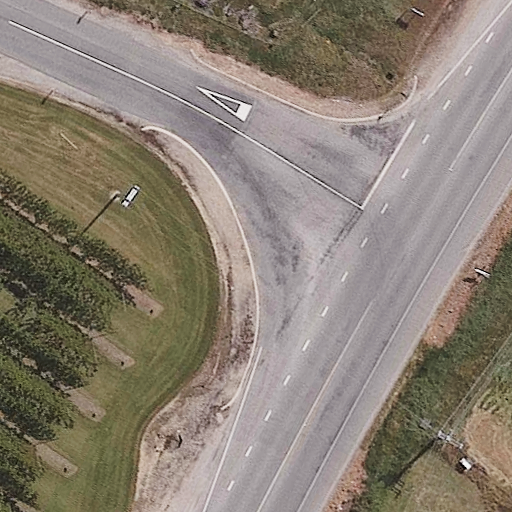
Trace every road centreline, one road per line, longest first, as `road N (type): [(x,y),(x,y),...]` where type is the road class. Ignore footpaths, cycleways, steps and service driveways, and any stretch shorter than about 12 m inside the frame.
road 1 (unclassified): [(407,236),(212,115),(0,15)]
road 2 (primary): [(257,511),(407,236)]
road 3 (primary): [(407,236),(511,71)]
